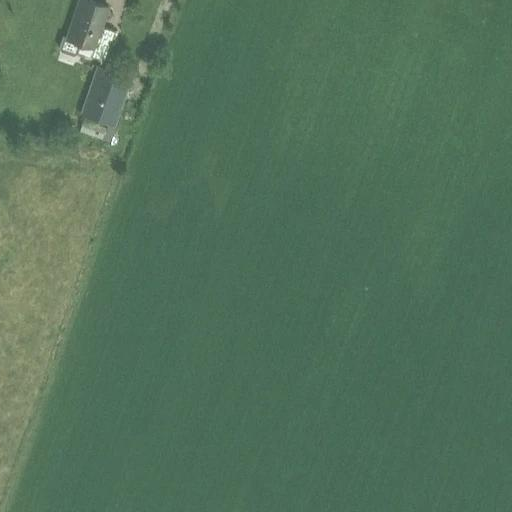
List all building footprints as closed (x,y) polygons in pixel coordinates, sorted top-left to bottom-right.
[(90,0),(76,0),(64,36),(93,46),(90,55),(104,60),(115,30),(101,25),(108,6),(90,0)] [(81,112),(108,121),(115,123),(131,76),(97,65),(81,112)] [(65,131),(69,120),(59,116),(55,128),(65,131)] [(83,119),(79,130),(102,138),(106,126),(83,119)] [(106,126),(102,138),(109,141),(115,123),(108,121),(106,126)]
